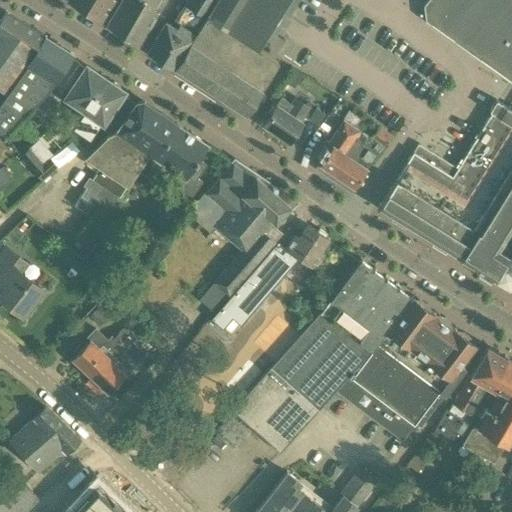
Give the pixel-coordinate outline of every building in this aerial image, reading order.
[(68,0),(100,18),(111,0),(68,0)] [(107,24),(137,44),(162,0),(120,0),(106,23),(107,24)] [(186,0),(171,24),(165,20),(146,50),(245,113),(277,62),(256,48),(286,0),(186,0)] [(511,0),(426,0),(423,5),(425,20),(511,82),(511,0)] [(0,87),(6,92),(45,37),(5,12),(0,18),(0,87)] [(45,37),(6,92),(0,101),(0,134),(3,138),(49,88),(72,54),(45,37)] [(80,107),(100,76),(86,67),(85,68),(78,63),(63,86),(70,90),(65,97),(80,107)] [(100,76),(80,107),(86,111),(75,127),(88,135),(99,120),(102,122),(122,91),(100,76)] [(47,116),(59,98),(48,91),(36,108),(47,116)] [(290,103),(280,96),(275,103),(261,124),(288,142),(302,122),(300,120),(309,107),(295,97),(290,103)] [(511,109),(495,99),(488,110),(491,112),(458,168),(416,144),(378,206),(493,278),(507,256),(496,249),(511,222),(511,109)] [(153,155),(175,123),(142,101),(135,102),(117,130),(107,134),(84,156),(99,166),(91,179),(88,177),(82,185),(86,187),(80,195),(93,204),(105,212),(117,196),(118,197),(137,168),(149,151),(153,155)] [(325,114),(315,107),(308,118),(318,125),(325,114)] [(354,186),(377,152),(354,137),(358,131),(343,121),(331,139),(333,141),(318,162),(354,186)] [(196,158),(205,143),(175,123),(153,155),(149,151),(137,168),(149,176),(161,160),(180,173),(174,181),(174,182),(173,184),(173,186),(173,187),(173,189),(173,190),(174,192),(175,193),(176,194),(177,195),(187,202),(201,181),(196,178),(205,164),(196,158)] [(379,125),(370,137),(384,147),(392,135),(379,125)] [(41,179),(57,166),(48,156),(32,169),(41,179)] [(252,178),(232,160),(204,193),(203,192),(186,212),(209,232),(215,226),(241,249),(213,282),(228,295),(279,235),(269,226),(288,203),(255,175),(252,178)] [(93,204),(80,195),(74,205),(86,213),(93,204)] [(273,247),(209,321),(221,331),(231,320),(239,327),(299,258),(314,268),(324,253),(320,251),(329,239),(325,236),(327,233),(319,228),(317,231),(305,223),(296,235),(293,233),(284,247),(285,249),(282,253),(273,247)] [(0,297),(21,314),(41,289),(13,266),(19,258),(5,247),(0,253),(0,281),(4,284),(0,288),(0,297)] [(278,452),(318,410),(335,390),(348,376),(370,351),(411,297),(360,258),(321,310),(270,367),(231,410),(278,452)] [(115,285),(103,276),(100,280),(101,289),(108,294),(115,285)] [(348,376),(335,390),(351,401),(362,387),(377,397),(365,413),(401,440),(415,423),(420,427),(465,367),(460,364),(474,344),(412,297),(351,378),(348,376)] [(104,300),(89,316),(99,326),(115,310),(104,300)] [(147,336),(130,320),(113,337),(112,335),(107,340),(95,328),(86,337),(88,339),(83,345),(80,343),(71,353),(73,355),(71,357),(90,376),(86,380),(100,393),(104,389),(107,391),(125,372),(118,366),(128,355),(123,350),(130,343),(135,348),(147,336)] [(161,348),(167,340),(153,328),(147,335),(161,348)] [(504,379),(511,366),(511,362),(485,347),(452,403),(448,410),(463,418),(467,411),(467,412),(488,373),(493,376),(495,374),(504,379)] [(511,429),(511,366),(504,379),(495,374),(493,376),(488,373),(467,412),(467,411),(463,418),(472,424),(461,443),(493,462),(511,429)] [(64,454),(79,439),(45,405),(31,418),(32,419),(8,440),(36,472),(61,451),(64,454)] [(463,418),(448,410),(446,409),(434,429),(424,443),(434,449),(443,433),(451,438),(463,418)] [(235,443),(247,429),(228,414),(217,427),(235,443)] [(416,472),(431,454),(422,446),(406,463),(416,472)] [(351,511),(356,506),(376,481),(359,468),(339,493),(341,495),(329,511),(297,487),(300,482),(286,471),(254,511),(351,511)] [(0,511),(23,511),(38,499),(12,473),(0,484),(0,511)] [(126,511),(95,482),(66,511),(126,511)] [(449,511),(432,502),(425,511),(449,511)]
